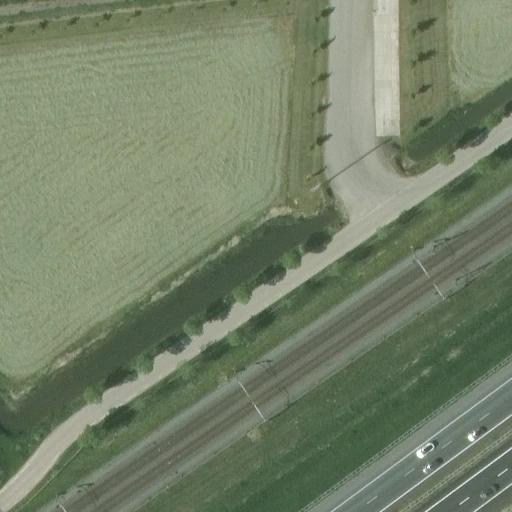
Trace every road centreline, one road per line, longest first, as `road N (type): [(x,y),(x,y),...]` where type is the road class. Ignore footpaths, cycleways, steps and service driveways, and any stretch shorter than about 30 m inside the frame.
road 1 (unclassified): [(0,503),(69,430),(511,125)]
road 2 (motorway): [(511,397),(356,511)]
